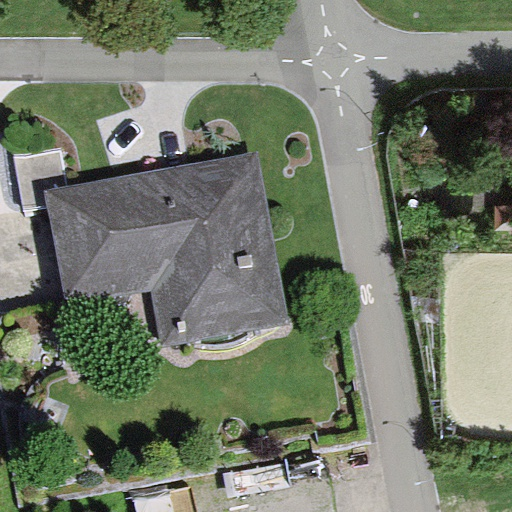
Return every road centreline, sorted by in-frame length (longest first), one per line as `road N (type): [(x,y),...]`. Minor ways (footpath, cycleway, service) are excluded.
road 1 (residential): [(322,60),(408,511)]
road 2 (residential): [(322,60),(0,77)]
road 3 (residential): [(511,56),(322,60)]
